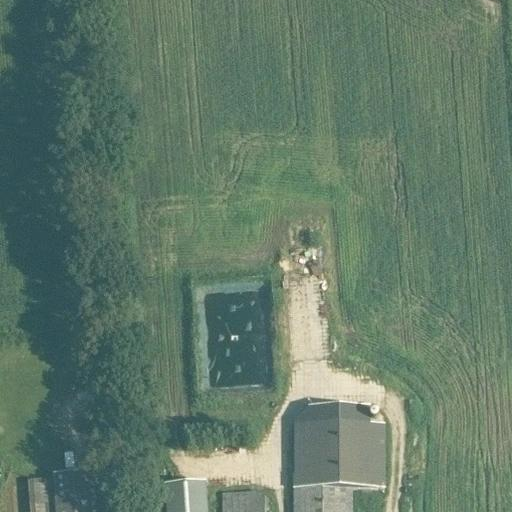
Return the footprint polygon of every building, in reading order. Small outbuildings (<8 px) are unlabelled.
[(321,299),(306,302),(312,333),(326,331),(321,299)] [(291,511),(347,511),(348,490),(380,490),(379,425),(365,426),(365,409),(306,410),(291,424),(292,478),(291,478),(291,511)] [(116,511),(113,472),(54,477),(56,511),(116,511)] [(165,492),(166,511),(206,511),(205,489),(165,492)] [(224,500),(224,511),(265,511),(266,499),(224,500)]
